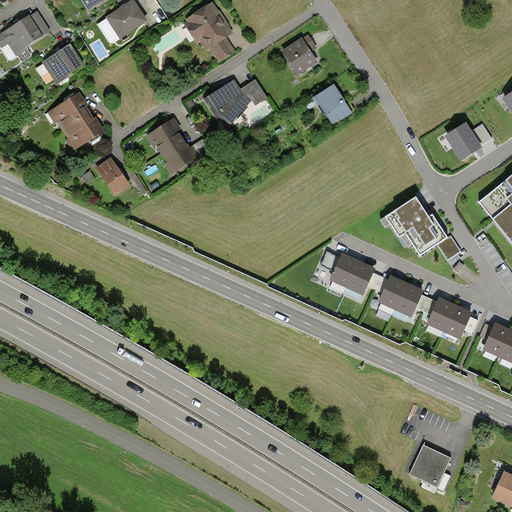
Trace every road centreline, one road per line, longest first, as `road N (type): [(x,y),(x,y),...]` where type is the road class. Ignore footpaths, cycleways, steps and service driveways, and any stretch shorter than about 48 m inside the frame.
road 1 (primary): [(0,184),(511,416)]
road 2 (motorway): [(373,511),(0,290)]
road 3 (motorway): [(0,318),(329,511)]
road 4 (unclassified): [(250,511),(121,438),(0,384)]
road 5 (residential): [(321,7),(116,136)]
road 6 (residential): [(321,7),(437,192)]
road 7 (residential): [(491,302),(352,240)]
road 8 (residential): [(437,192),(497,293),(491,302)]
